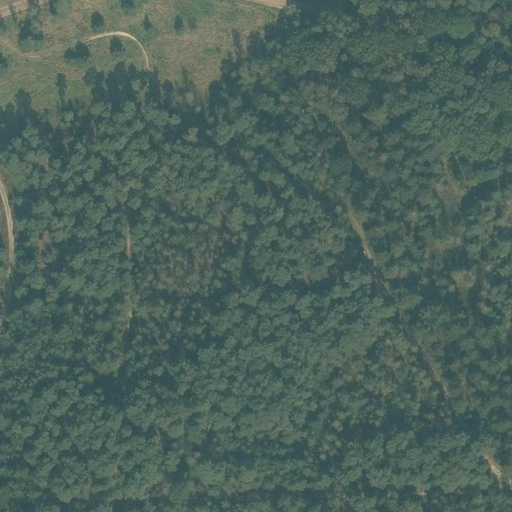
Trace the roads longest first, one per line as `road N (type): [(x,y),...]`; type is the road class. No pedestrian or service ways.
road 1 (track): [(0,38),(22,56),(38,56),(119,35),(134,40),(141,55),(111,511)]
road 2 (track): [(0,511),(509,492)]
road 3 (track): [(300,87),(383,288),(509,492)]
road 4 (track): [(288,6),(412,21),(511,10)]
road 5 (track): [(300,87),(359,109),(511,131)]
road 6 (track): [(0,318),(10,248),(0,187)]
